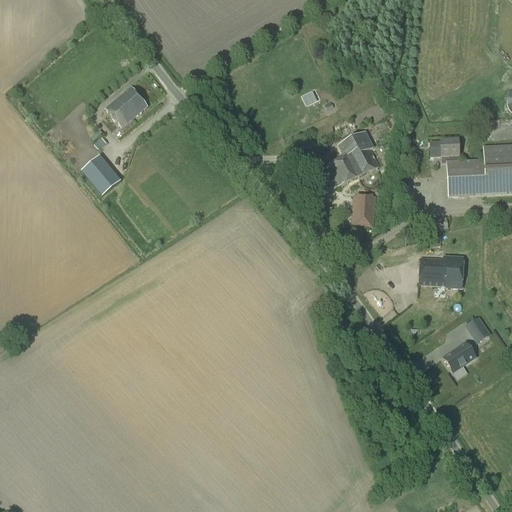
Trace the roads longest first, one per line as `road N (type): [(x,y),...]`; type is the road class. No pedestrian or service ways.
road 1 (unclassified): [(105,0),(369,322),(496,511)]
road 2 (unknown): [(231,158),(320,157),(350,192),(387,183),(385,255),(356,306)]
